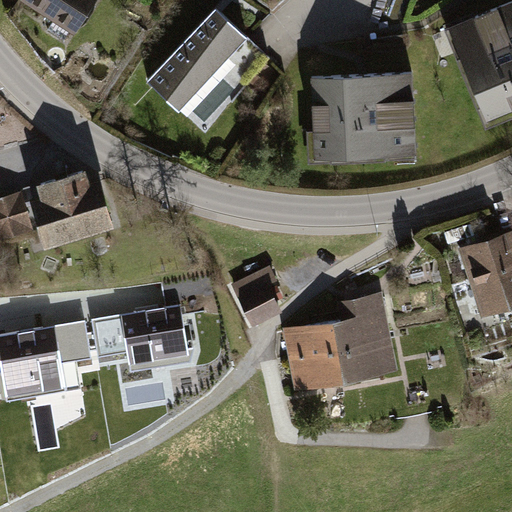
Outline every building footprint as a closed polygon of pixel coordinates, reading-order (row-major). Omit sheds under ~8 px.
[(94,0),(19,0),(73,36),(94,0)] [(511,0),(509,0),(445,25),(486,120),(511,109),(511,0)] [(214,6),(145,79),(178,111),(246,38),(214,6)] [(413,72),(309,76),(312,161),(416,157),(413,72)] [(0,109),(0,157),(45,143),(0,109)] [(41,186),(0,198),(0,236),(30,227),(24,206),(34,202),(46,242),(111,222),(98,178),(86,182),(83,170),(40,183),(41,186)] [(511,229),(458,247),(480,316),(511,306),(511,229)] [(273,265),(234,283),(252,325),(282,311),(269,283),(279,278),(273,265)] [(339,317),(283,328),(293,388),(398,370),(381,292),(336,301),(339,317)] [(181,302),(91,318),(98,357),(127,352),(130,367),(190,357),(193,345),(188,346),(181,302)] [(85,320),(0,333),(0,355),(6,396),(66,387),(62,360),(91,356),(85,320)]
